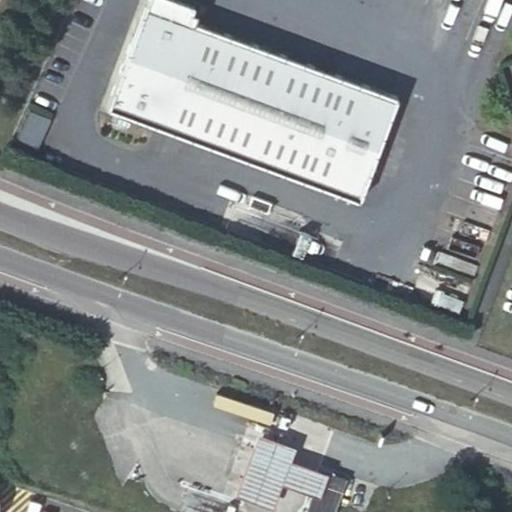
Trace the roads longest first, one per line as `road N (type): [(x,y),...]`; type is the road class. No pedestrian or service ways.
road 1 (secondary): [(0,256),(511,437)]
road 2 (secondary): [(511,393),(0,214)]
